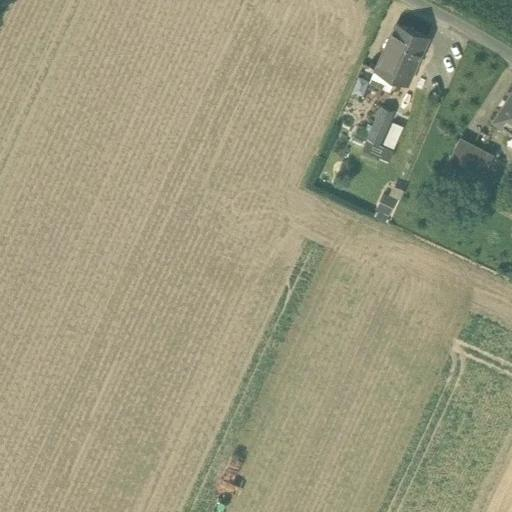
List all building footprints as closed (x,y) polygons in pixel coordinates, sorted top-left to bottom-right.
[(428,36),(396,22),(375,69),(407,83),(428,36)] [(511,93),(494,120),(511,131),(511,93)] [(381,105),(367,138),(379,143),(393,111),(381,105)] [(493,155),(459,137),(447,161),(481,179),(493,155)] [(360,153),(353,168),(374,177),(381,162),(360,153)]
